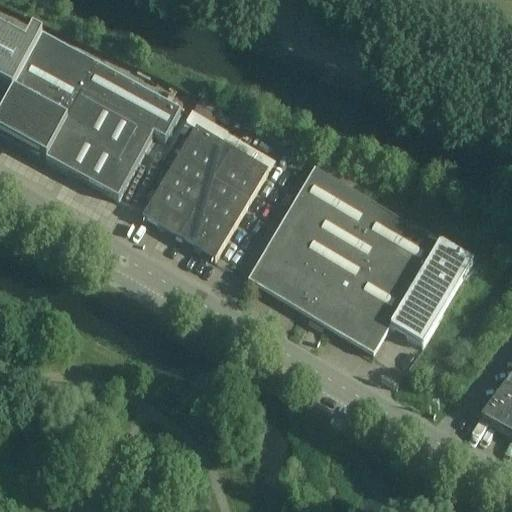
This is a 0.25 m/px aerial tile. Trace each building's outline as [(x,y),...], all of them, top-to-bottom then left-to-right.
[(32,58),(0,40),(0,93),(11,99),(32,58)] [(117,206),(118,205),(152,141),(164,148),(180,119),(40,43),(32,58),(11,99),(0,119),(0,142),(44,166),(44,167),(117,206)] [(195,134),(143,220),(141,223),(178,245),(231,156),(195,134)] [(178,245),(214,267),(268,177),(231,156),(178,245)] [(247,288),(323,333),(372,362),(389,334),(422,353),(472,270),(349,197),(357,183),(322,162),(314,176),(247,288)] [(511,380),(480,424),(511,442),(511,380)]
